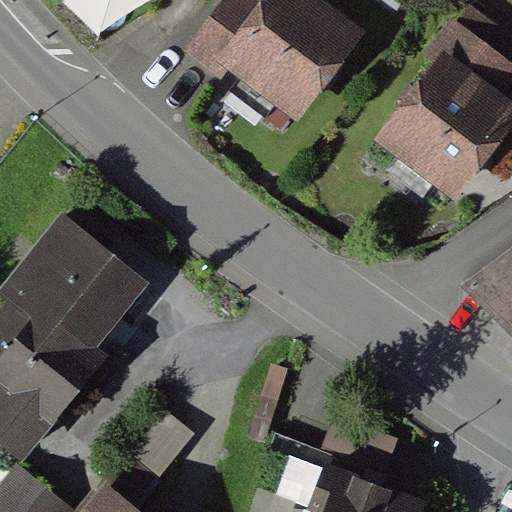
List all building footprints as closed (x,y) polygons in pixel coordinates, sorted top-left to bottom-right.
[(291,123),(353,40),(299,0),(252,0),(248,6),(240,0),(222,0),(187,47),(291,123)] [(369,142),(449,202),(510,119),(487,101),(511,67),(511,57),(461,19),(369,142)] [(0,302),(0,452),(12,462),(145,293),(59,227),(0,302)] [(511,255),(468,302),(511,343),(511,255)] [(0,511),(71,511),(21,473),(0,499),(0,511)] [(119,511),(93,491),(76,511),(119,511)] [(351,511),(307,494),(299,511),(351,511)]
